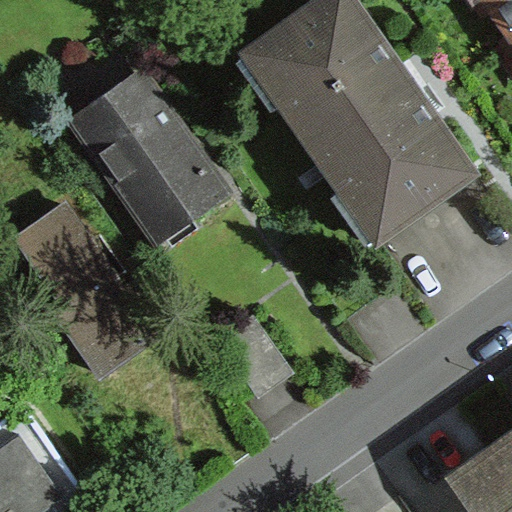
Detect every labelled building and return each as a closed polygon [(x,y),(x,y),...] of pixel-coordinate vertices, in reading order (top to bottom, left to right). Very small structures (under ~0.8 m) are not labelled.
[(487,182),(357,0),(333,0),(258,54),(395,247),(487,182)] [(511,0),(484,0),(511,38),(511,0)] [(236,197),(148,77),(80,126),(169,246),(236,197)] [(163,337),(71,207),(16,245),(108,376),(163,337)] [(315,405),(253,326),(210,359),(272,438),(315,405)] [(0,511),(98,511),(104,509),(37,412),(0,436),(0,511)] [(511,511),(511,447),(460,484),(480,511),(511,511)]
